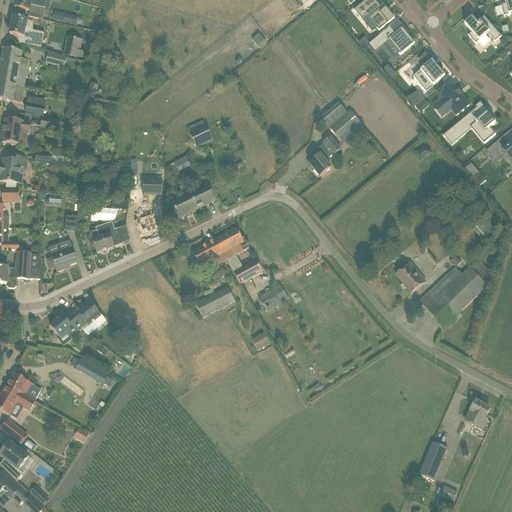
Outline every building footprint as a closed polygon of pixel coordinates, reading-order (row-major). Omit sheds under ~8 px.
[(31,0),(16,0),(15,9),(29,12),(28,18),(42,21),(44,9),(30,6),(31,0)] [(394,19),(384,6),(381,8),(374,0),(366,0),(354,11),(361,20),(366,16),(379,32),(394,19)] [(511,0),(504,0),(505,5),(501,6),(504,17),(511,15),(511,0)] [(56,14),(55,21),(77,24),(78,17),(56,14)] [(501,37),(484,17),(477,24),(472,18),(464,25),(471,33),(468,36),(476,45),(488,34),(495,43),(501,37)] [(26,30),(27,22),(13,19),(9,34),(24,38),(22,45),(41,49),(45,34),(26,30)] [(391,26),(369,45),(375,53),(388,42),(400,56),(415,44),(402,28),(396,33),(391,26)] [(83,41),(67,38),(63,57),(83,61),(84,53),(81,52),(83,41)] [(359,43),(364,49),(369,45),(364,39),(359,43)] [(22,53),(4,50),(0,69),(0,85),(16,88),(24,89),(29,61),(21,60),(22,53)] [(64,69),(67,58),(49,54),(46,65),(64,69)] [(425,93),(443,78),(431,63),(413,78),(425,93)] [(388,66),(384,70),(390,78),(394,74),(388,66)] [(395,81),(403,91),(413,83),(404,73),(395,81)] [(93,99),(99,88),(91,84),(86,96),(93,99)] [(16,88),(0,85),(0,100),(22,104),(24,89),(16,88)] [(442,101),(437,105),(444,114),(449,109),(454,115),(466,106),(450,87),(438,97),(442,101)] [(350,111),(348,114),(339,103),(322,117),(330,128),(343,144),(363,127),(350,111)] [(27,105),(25,115),(43,118),(45,108),(27,105)] [(424,111),(419,106),(415,108),(420,114),(424,111)] [(496,135),(490,128),(495,124),(487,115),(484,117),(477,108),(450,131),(450,132),(457,139),(472,127),(485,144),(496,135)] [(40,129),(57,132),(59,122),(42,119),(40,129)] [(31,124),(6,121),(4,134),(2,134),(1,144),(27,147),(28,133),(30,133),(31,124)] [(206,127),(191,134),(196,146),(212,139),(206,127)] [(320,156),(309,165),(320,178),(331,169),(326,162),(341,150),(331,137),(324,143),(324,144),(316,151),(320,156)] [(511,164),(511,144),(510,146),(503,138),(486,152),(496,163),(503,158),(502,156),(504,154),(511,164)] [(417,150),(420,159),(431,155),(428,146),(417,150)] [(37,154),(36,164),(51,166),(52,155),(37,154)] [(255,171),(249,157),(239,162),(238,160),(222,168),(234,192),(250,184),(245,175),(255,171)] [(22,185),(25,160),(9,158),(9,161),(3,160),(2,167),(0,167),(0,170),(0,176),(1,176),(0,183),(22,185)] [(187,158),(174,162),(178,172),(191,167),(187,158)] [(464,171),(471,179),(477,174),(470,166),(464,171)] [(143,180),(143,196),(162,197),(162,181),(143,180)] [(99,185),(95,188),(94,200),(106,201),(107,189),(104,185),(99,185)] [(172,204),(179,219),(215,202),(208,186),(172,204)] [(18,203),(18,190),(3,190),(2,203),(18,203)] [(62,198),(50,197),(49,205),(61,206),(62,198)] [(113,201),(112,210),(128,212),(129,203),(113,201)] [(0,229),(9,229),(9,217),(2,217),(2,206),(0,206),(0,229)] [(153,206),(153,207),(153,215),(143,219),(134,222),(140,237),(161,230),(159,224),(161,224),(162,206),(153,206)] [(77,231),(78,217),(66,217),(66,231),(77,231)] [(472,228),(488,246),(499,236),(483,218),(472,228)] [(112,224),(96,229),(100,240),(93,242),(97,254),(123,245),(118,230),(115,231),(112,224)] [(9,237),(9,229),(0,229),(0,246),(2,246),(2,252),(19,252),(19,244),(9,244),(9,237)] [(236,230),(216,241),(226,261),(234,274),(241,270),(239,267),(239,265),(239,263),(238,261),(237,260),(235,259),(234,257),(243,252),(244,254),(250,251),(249,248),(247,243),(244,245),(236,230)] [(208,271),(226,261),(216,241),(193,254),(200,268),(205,265),(208,271)] [(51,256),(52,259),(47,261),(50,270),(55,268),(57,273),(66,270),(65,268),(77,264),(72,249),(51,256)] [(18,254),(17,270),(0,268),(0,284),(6,285),(6,287),(8,290),(14,290),(17,288),(17,280),(29,281),(29,280),(40,281),(39,257),(31,256),(18,254)] [(493,282),(494,277),(479,260),(462,275),(455,268),(419,303),(444,328),(449,323),(452,326),(462,316),(459,314),(493,282)] [(263,274),(257,264),(241,272),(243,276),(236,279),(240,286),(263,274)] [(426,283),(421,277),(420,277),(410,265),(396,276),(411,295),(426,283)] [(205,281),(211,291),(221,285),(215,275),(205,281)] [(289,300),(280,286),(259,299),(268,313),(289,300)] [(228,287),(196,304),(203,318),(235,302),(228,287)] [(102,316),(100,317),(89,304),(80,311),(78,308),(69,315),(81,329),(86,325),(89,328),(93,324),(96,328),(99,328),(106,322),(102,316)] [(81,329),(69,315),(64,320),(62,317),(50,327),(59,338),(57,340),(63,347),(71,340),(70,338),(81,329)] [(0,342),(29,344),(30,329),(21,328),(21,331),(5,330),(6,321),(0,320),(0,342)] [(257,352),(270,344),(264,334),(252,341),(257,352)] [(97,351),(104,356),(107,351),(101,346),(97,351)] [(84,374),(91,363),(83,359),(77,370),(84,374)] [(14,375),(7,387),(20,394),(20,393),(27,397),(35,402),(41,391),(33,386),(34,385),(14,375)] [(7,387),(0,399),(0,410),(11,417),(11,416),(10,415),(16,404),(30,412),(36,402),(35,402),(27,397),(20,393),(20,394),(7,387)] [(490,410),(475,402),(465,422),(482,431),(487,422),(484,420),(490,410)] [(8,421),(1,430),(22,446),(29,436),(8,421)] [(84,443),(89,435),(80,430),(75,438),(84,443)] [(28,458),(9,444),(0,455),(0,456),(4,460),(0,465),(17,483),(24,474),(19,471),(28,458)] [(434,482),(447,450),(432,444),(419,476),(434,482)] [(0,493),(3,490),(11,498),(16,494),(25,503),(30,498),(11,479),(6,484),(0,477),(0,493)] [(441,497),(454,502),(458,493),(444,488),(441,497)]
